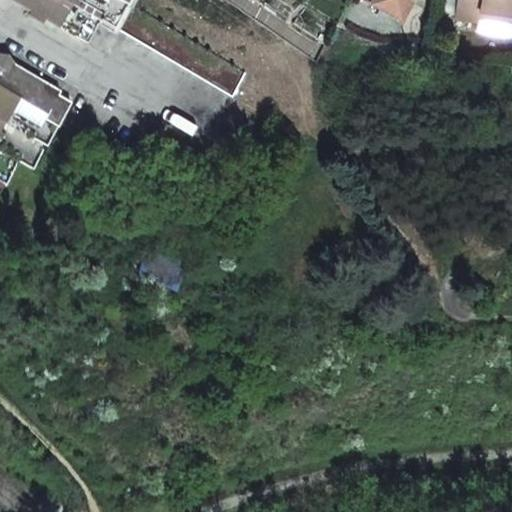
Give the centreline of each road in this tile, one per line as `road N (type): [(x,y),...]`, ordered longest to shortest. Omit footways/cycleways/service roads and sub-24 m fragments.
road 1 (residential): [(0,13),(254,152)]
road 2 (track): [(511,144),(355,161),(254,152)]
road 3 (track): [(511,312),(460,310),(441,289),(511,239)]
